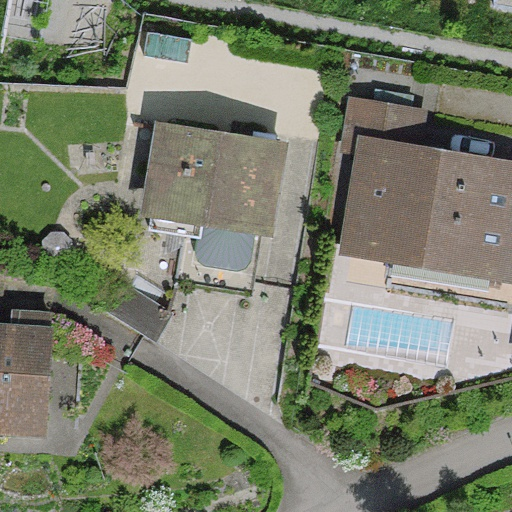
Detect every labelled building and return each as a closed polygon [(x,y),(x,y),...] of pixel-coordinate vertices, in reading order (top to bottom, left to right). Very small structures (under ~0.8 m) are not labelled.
[(511,0),(491,0),(490,25),(511,28),(511,0)] [(287,149),(161,132),(148,223),(274,240),(287,149)] [(511,166),(362,143),(344,260),(511,285),(511,166)] [(153,344),(173,309),(116,276),(96,311),(153,344)] [(57,329),(0,328),(0,424),(8,425),(8,440),(55,440),(57,329)]
